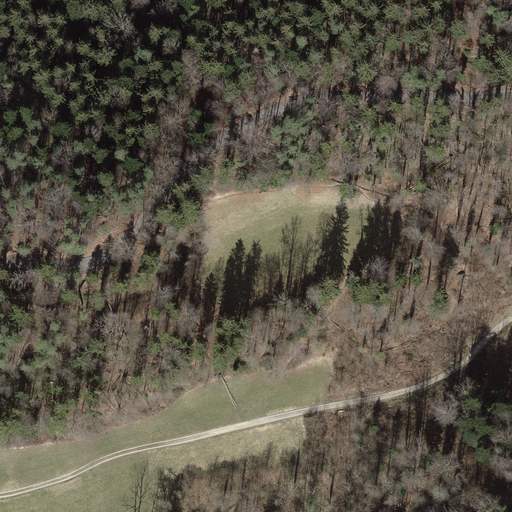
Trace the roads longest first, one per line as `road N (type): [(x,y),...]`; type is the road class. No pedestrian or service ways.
road 1 (tertiary): [(0,266),(85,266),(123,241),(217,144),(316,96),(511,93)]
road 2 (track): [(475,350),(452,371),(400,393),(121,454),(0,496)]
road 3 (track): [(257,0),(201,91),(182,155),(188,171)]
